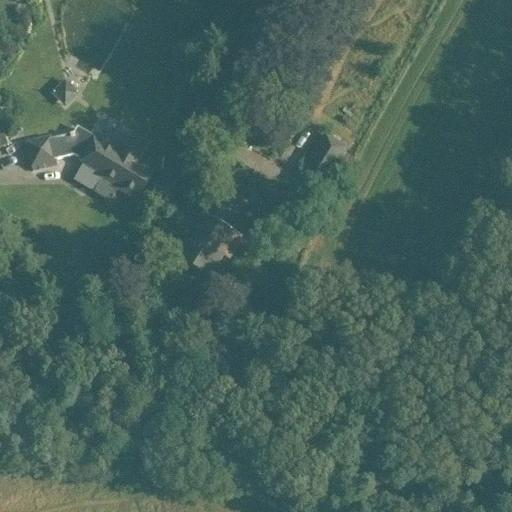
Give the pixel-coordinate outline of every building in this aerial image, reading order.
[(53,99),(71,107),(78,89),(60,82),(53,99)] [(0,147),(9,144),(3,127),(0,128),(0,147)] [(51,140),(27,144),(32,168),(33,172),(56,168),(56,164),(55,161),(75,157),(80,160),(79,161),(103,176),(93,193),(110,202),(118,189),(137,200),(151,177),(135,167),(149,144),(132,133),(121,151),(94,135),(89,144),(84,152),(71,145),(53,149),(51,140)] [(298,181),(319,194),(346,150),(325,137),(298,181)] [(181,260),(204,274),(218,252),(229,258),(241,238),(209,219),(192,246),(190,245),(181,260)]
